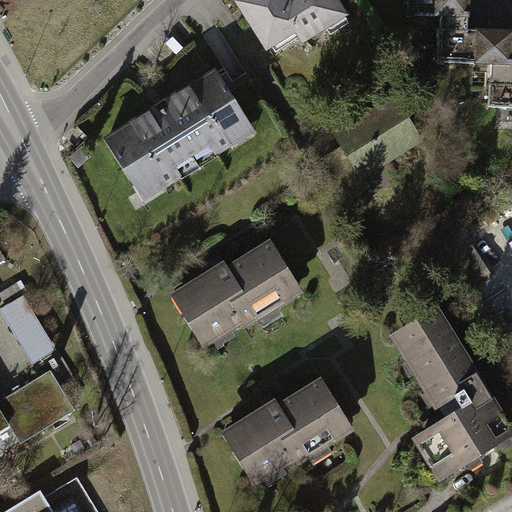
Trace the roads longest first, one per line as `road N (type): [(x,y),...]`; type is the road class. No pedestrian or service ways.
road 1 (secondary): [(170,511),(106,327),(24,150)]
road 2 (residential): [(173,0),(24,150)]
